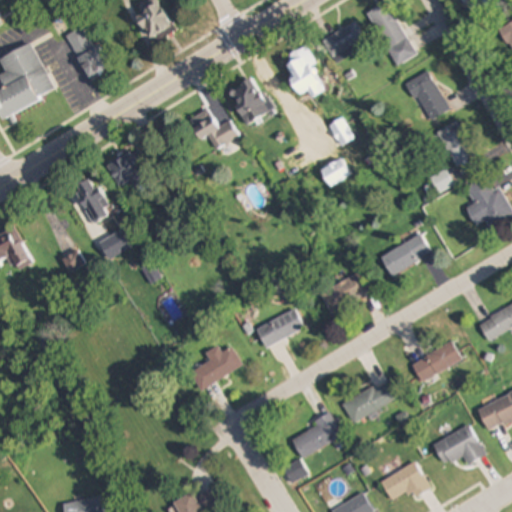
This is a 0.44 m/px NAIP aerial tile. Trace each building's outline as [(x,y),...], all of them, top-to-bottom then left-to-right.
[(174,30),(158,0),(152,0),(142,5),(146,14),(138,18),(150,42),(174,30)] [(415,58),(391,3),(371,12),(394,67),(415,58)] [(511,48),(511,22),(500,30),(511,48)] [(368,44),(359,24),(324,38),(332,58),(368,44)] [(67,37),(90,79),(110,69),(86,27),(67,37)] [(0,115),(2,120),(57,95),(34,45),(1,60),(7,74),(1,77),(7,90),(0,93),(0,115)] [(320,94),(313,58),(289,63),(296,99),(320,94)] [(408,84),(430,123),(452,110),(430,72),(408,84)] [(247,127),(274,113),(258,80),(231,93),(247,127)] [(232,123),(219,129),(210,112),(191,121),(202,143),(212,139),(218,151),(241,140),(232,123)] [(457,168),(476,159),(459,123),(440,132),(457,168)] [(291,158),(300,172),(319,161),(310,147),(291,158)] [(114,163),(119,191),(145,186),(139,158),(114,163)] [(332,189),(353,177),(343,160),(322,172),(332,189)] [(511,219),(511,208),(501,187),(495,190),(489,178),(468,189),(477,205),(468,210),(477,227),(488,221),(492,230),(511,219)] [(0,264),(8,260),(16,274),(32,265),(13,231),(0,238),(0,264)] [(213,231),(196,241),(204,255),(221,246),(213,231)] [(132,251),(124,232),(100,243),(108,262),(132,251)] [(394,278),(432,254),(421,235),(382,259),(394,278)] [(86,266),(79,253),(64,261),(71,274),(86,266)] [(163,279),(155,263),(143,268),(152,285),(163,279)] [(371,295),(360,274),(332,290),(343,311),(371,295)] [(490,343),(511,330),(511,307),(480,325),(490,343)] [(267,350),(306,330),(296,311),(258,331),(267,350)] [(413,363),(422,382),(464,364),(455,345),(413,363)] [(233,348),(223,354),(220,347),(206,354),(211,363),(192,373),(201,391),(244,369),(233,348)] [(355,425),(403,399),(392,379),(344,405),(355,425)] [(511,421),(511,396),(479,409),(488,432),(511,421)] [(304,460),(345,438),(333,417),(292,440),(304,460)] [(446,467),(465,458),(469,466),(487,458),(472,427),(435,445),(446,467)] [(417,499),(432,491),(416,463),(382,483),(393,502),(412,491),(417,499)] [(176,507),(178,511),(214,511),(221,509),(208,488),(176,507)] [(375,511),(364,494),(334,511),(375,511)] [(107,511),(106,498),(65,503),(65,511),(107,511)]
